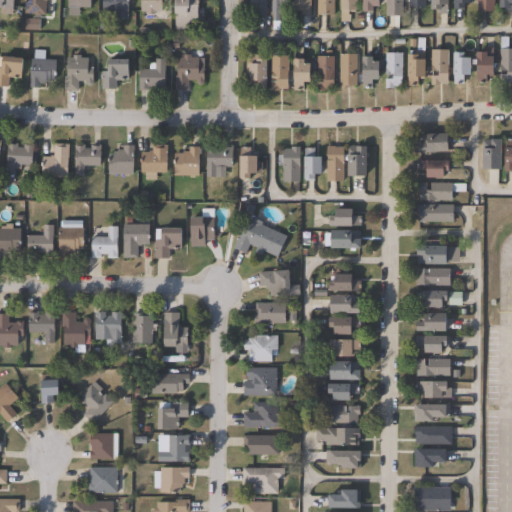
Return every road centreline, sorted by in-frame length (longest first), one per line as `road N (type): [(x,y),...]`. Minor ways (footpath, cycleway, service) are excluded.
road 1 (residential): [(0,110),(231,118),(511,112)]
road 2 (residential): [(0,283),(218,285),(220,511)]
road 3 (residential): [(390,511),(390,116)]
